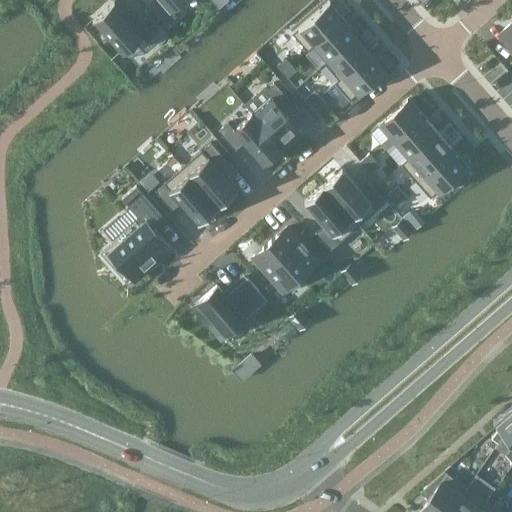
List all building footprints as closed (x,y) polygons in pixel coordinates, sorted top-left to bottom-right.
[(156,0),(151,5),(167,23),(176,15),(171,9),(181,0),(156,0)] [(327,0),(291,32),(306,50),(314,43),(343,18),(328,1),(329,0),(327,0)] [(112,1),(92,18),(121,51),(122,51),(127,58),(146,41),(156,33),(139,14),(130,22),(112,1)] [(343,18),(314,43),(326,58),(356,33),(343,18)] [(511,19),(499,31),(511,46),(511,58),(509,61),(511,64),(511,19)] [(326,58),(323,61),(337,78),(370,49),(356,33),(326,58)] [(337,78),(333,81),(349,99),(386,67),(370,49),(337,78)] [(285,57),(276,65),(281,71),(290,63),(285,57)] [(290,63),(281,71),(286,77),(295,69),(290,63)] [(269,96),(251,112),(280,145),(299,128),(281,108),(290,100),(273,81),(264,90),(269,96)] [(313,89),(304,97),(309,103),(319,95),(313,89)] [(319,95),(309,103),(315,109),(324,101),(319,95)] [(408,98),(378,123),(393,140),(422,114),(408,98)] [(227,121),(217,130),(234,149),(243,141),(261,162),(280,145),(251,112),(233,128),(227,121)] [(422,114),(393,140),(407,156),(436,130),(422,114)] [(407,156),(399,162),(414,179),(451,147),(436,130),(407,156)] [(200,148),(181,165),(217,205),(236,188),(236,187),(235,188),(218,168),(227,160),(210,141),(201,149),(200,148)] [(451,147),(414,179),(429,196),(466,164),(451,147)] [(368,152),(359,160),(364,166),(373,158),(368,152)] [(373,158),(364,166),(369,172),(378,164),(373,158)] [(163,182),(154,190),(171,209),(180,201),(197,221),(196,221),(197,222),(217,205),(181,165),(162,181),(163,182)] [(341,167),(322,184),(357,224),(385,199),(370,182),(361,190),(341,167)] [(111,239),(100,249),(118,269),(122,265),(131,275),(133,278),(144,268),(144,267),(145,264),(152,258),(155,257),(156,258),(169,246),(153,227),(164,217),(135,184),(120,197),(128,205),(102,228),(111,239)] [(322,184),(303,200),(323,223),(314,231),(329,248),(357,224),(322,184)] [(396,184),(387,192),(392,198),(401,190),(396,184)] [(401,190),(392,198),(398,205),(407,197),(401,190)] [(285,226),(251,255),(282,291),(316,261),(285,226)] [(215,283),(197,299),(206,309),(200,314),(212,328),(218,323),(226,332),(265,298),(246,276),(225,294),(215,283)] [(511,441),(511,409),(496,424),(511,441)] [(496,428),(489,438),(496,443),(503,433),(496,428)] [(424,511),(446,511),(466,486),(443,470),(419,491),(427,497),(419,508),(424,511)] [(466,486),(446,511),(476,511),(485,500),(466,486)] [(502,511),(485,500),(476,511),(502,511)]
